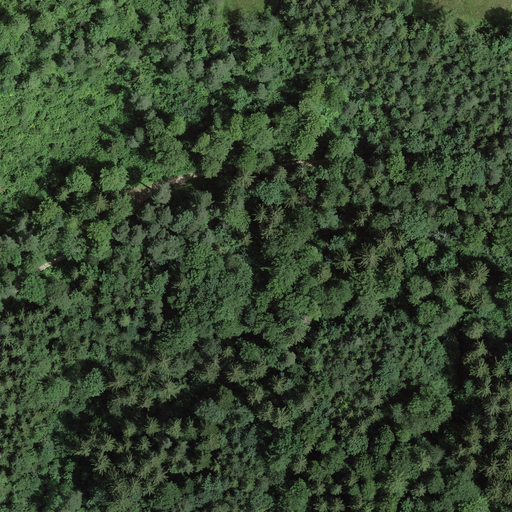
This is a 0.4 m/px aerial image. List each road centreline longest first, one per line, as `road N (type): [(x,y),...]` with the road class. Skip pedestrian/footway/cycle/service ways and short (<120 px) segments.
road 1 (track): [(228,205),(301,213),(328,237),(328,247),(183,419),(152,511)]
road 2 (track): [(268,167),(376,156),(511,175)]
road 3 (track): [(0,313),(38,269),(99,239),(172,181)]
road 4 (track): [(0,211),(172,181)]
